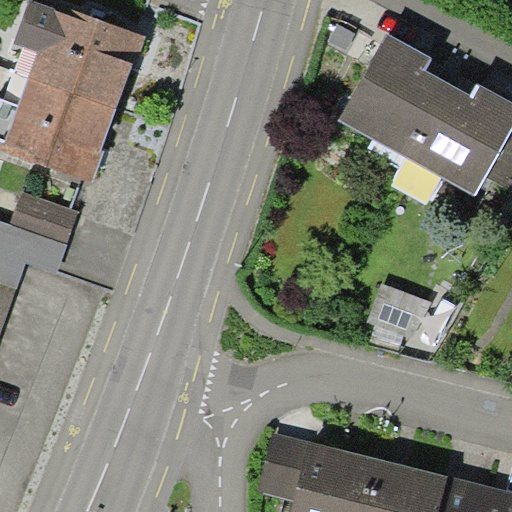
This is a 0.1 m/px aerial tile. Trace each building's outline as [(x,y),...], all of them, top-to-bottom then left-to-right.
[(138,43),(26,5),(10,50),(33,58),(2,147),(92,178),(138,43)] [(511,128),(511,114),(382,41),(339,132),(474,202),(511,128)] [(74,211),(24,194),(14,224),(64,241),(74,211)] [(0,325),(14,284),(0,278),(0,325)] [(337,456),(308,449),(292,511),(511,511),(511,501),(413,476),(337,456)]
